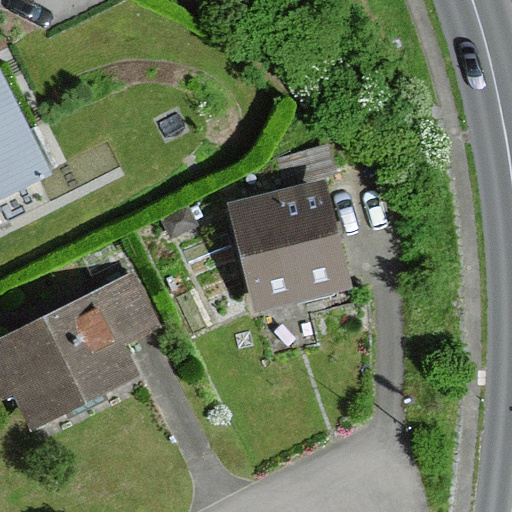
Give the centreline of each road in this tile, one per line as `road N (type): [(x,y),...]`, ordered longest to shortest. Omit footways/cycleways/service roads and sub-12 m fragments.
road 1 (secondary): [(472,0),(511,182)]
road 2 (residential): [(243,511),(265,500),(372,505)]
